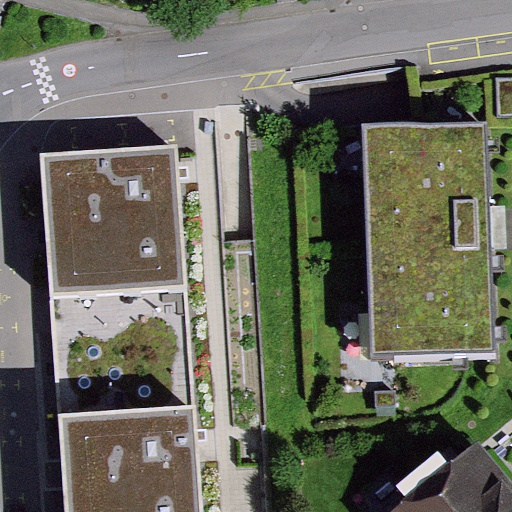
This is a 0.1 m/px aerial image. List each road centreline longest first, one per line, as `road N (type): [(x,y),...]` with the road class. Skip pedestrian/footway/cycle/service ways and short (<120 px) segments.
road 1 (residential): [(0,95),(72,71),(391,31)]
road 2 (residential): [(391,31),(511,15)]
